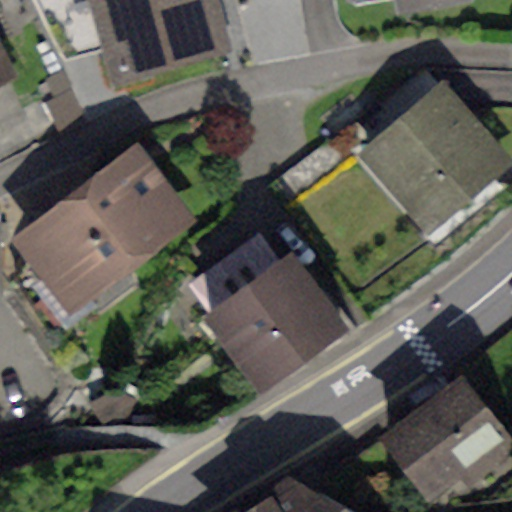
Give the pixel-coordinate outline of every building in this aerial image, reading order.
[(98,0),(111,44),(119,75),(222,47),(208,0),(98,0)] [(347,0),(349,10),(401,0),(347,0)] [(440,90),(369,152),(432,225),(504,164),(440,90)] [(16,241),(75,319),(187,234),(128,156),(55,212),(16,241)] [(211,317),(263,386),(344,328),(321,298),(291,258),(211,317)] [(391,437),(440,503),(510,450),(460,385),(391,437)] [(251,511),(334,511),(291,485),(251,511)]
